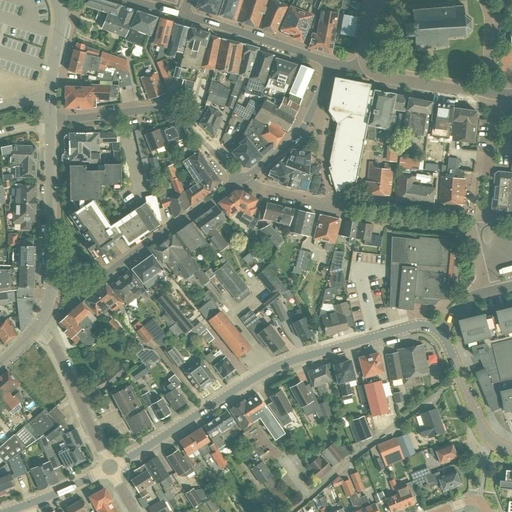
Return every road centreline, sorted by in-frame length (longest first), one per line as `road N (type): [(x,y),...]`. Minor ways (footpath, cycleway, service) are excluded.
road 1 (tertiary): [(109,468),(277,367),(412,326),(440,329)]
road 2 (residential): [(469,228),(387,222),(266,192),(241,178)]
road 3 (residential): [(46,290),(89,284),(241,178)]
road 4 (residential): [(290,511),(435,392)]
road 5 (tertiary): [(46,290),(51,121)]
road 6 (residential): [(109,468),(41,319)]
road 7 (residential): [(331,63),(183,14)]
road 8 (residential): [(241,178),(297,135),(331,63)]
road 9 (tertiary): [(440,329),(479,427),(511,449)]
road 10 (residential): [(51,121),(153,105),(174,109)]
road 11 (tertiary): [(51,121),(60,0)]
